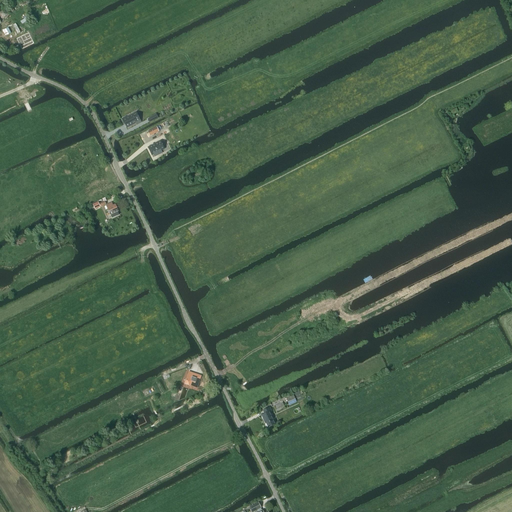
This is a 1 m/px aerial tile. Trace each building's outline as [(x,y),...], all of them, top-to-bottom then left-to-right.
[(17,40),(21,48),(33,42),(29,34),(17,40)] [(122,119),(126,128),(136,123),(137,125),(141,123),(136,114),(126,119),(126,117),(122,119)] [(148,148),(152,156),(154,154),(155,157),(159,154),(158,152),(164,149),(160,142),(148,148)] [(105,197),(112,194),(103,174),(96,178),(96,179),(81,186),(88,199),(90,198),(92,203),(105,197)] [(105,198),(93,204),(95,209),(106,205),(104,201),(106,200),(105,198)] [(112,203),(106,205),(110,215),(111,215),(112,218),(118,215),(117,212),(118,212),(115,205),(113,206),(112,203)] [(188,372),(184,384),(196,389),(201,376),(188,372)] [(289,406),(297,402),(293,395),(286,398),(289,406)] [(277,411),(285,407),(282,402),(274,406),(277,411)] [(276,424),(270,412),(271,411),(270,408),(263,411),(265,414),(262,415),(264,421),(265,421),(268,428),(276,424)] [(258,503),(249,508),(251,511),(252,511),(257,510),(258,511),(267,511),(267,510),(263,511),(262,510),(262,511),(260,508),(261,508),(258,503)]
